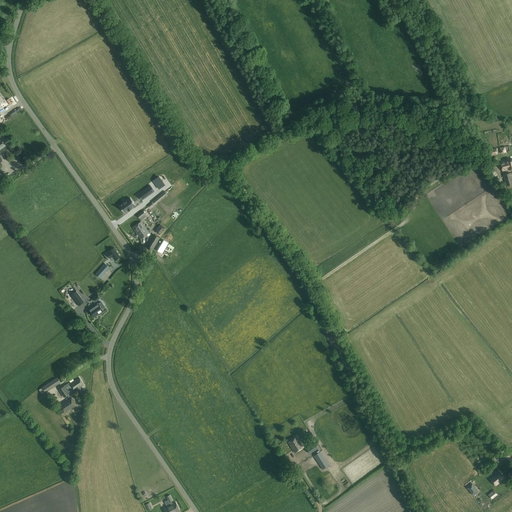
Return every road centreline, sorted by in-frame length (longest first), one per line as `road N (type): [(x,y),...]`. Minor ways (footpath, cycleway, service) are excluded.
road 1 (unclassified): [(195,511),(111,383),(109,354),(134,292),(135,266),(12,83),(9,46),(23,0)]
road 2 (track): [(228,167),(305,269),(396,432),(413,437),(469,410),(511,457)]
road 3 (track): [(98,0),(186,148),(228,167)]
